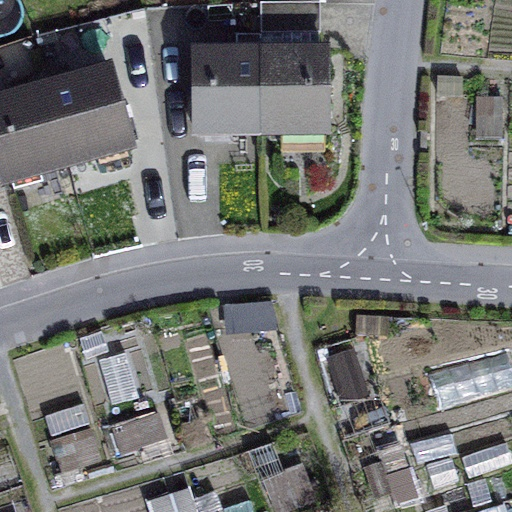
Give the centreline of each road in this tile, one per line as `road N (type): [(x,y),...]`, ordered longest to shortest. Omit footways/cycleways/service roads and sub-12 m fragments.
road 1 (residential): [(380,279),(213,274),(103,296),(0,330)]
road 2 (residential): [(380,279),(402,0)]
road 3 (residential): [(511,285),(380,279)]
